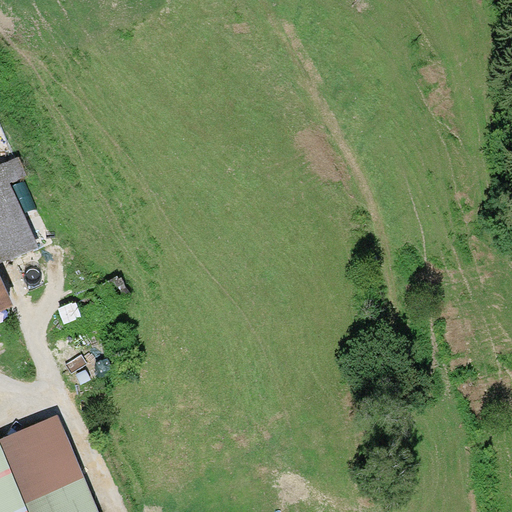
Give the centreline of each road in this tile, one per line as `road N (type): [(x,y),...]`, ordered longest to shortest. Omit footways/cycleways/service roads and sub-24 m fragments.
road 1 (track): [(259,0),(365,199),(385,283),(397,424),(389,496),(379,511)]
road 2 (track): [(115,511),(62,399),(25,394),(0,379)]
